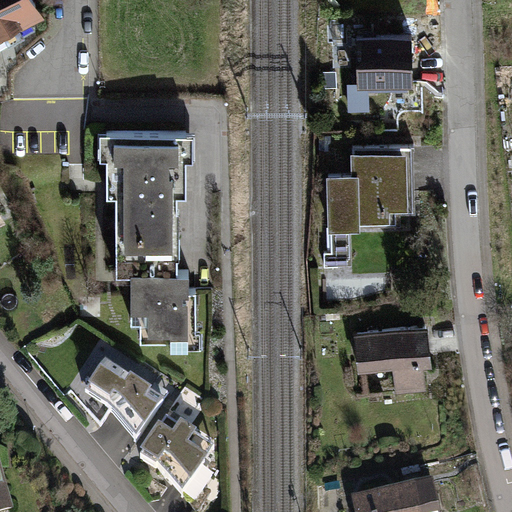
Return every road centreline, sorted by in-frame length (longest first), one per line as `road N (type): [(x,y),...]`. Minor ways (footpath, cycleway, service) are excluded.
road 1 (residential): [(511,488),(476,335),(464,0)]
road 2 (residential): [(129,511),(0,353)]
